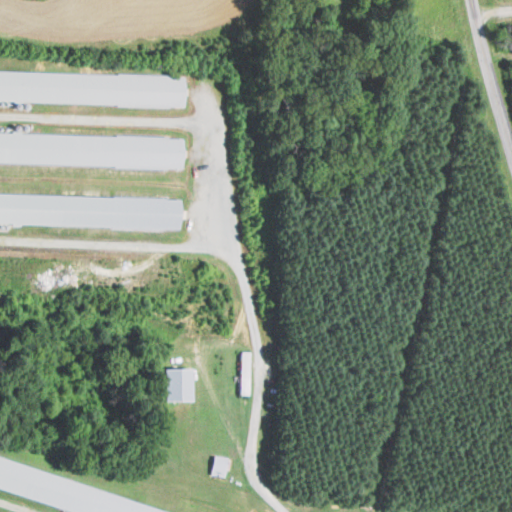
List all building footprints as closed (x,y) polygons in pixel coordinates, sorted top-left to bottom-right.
[(0,100),(182,104),(183,73),(0,69),(0,100)] [(0,162),(179,167),(180,136),(0,131),(0,162)] [(0,222),(178,227),(178,196),(0,192),(0,222)] [(187,399),(187,367),(158,367),(159,400),(187,399)] [(226,456),(211,454),(208,474),(222,476),(226,456)] [(177,511),(0,459),(0,491),(70,511),(177,511)]
